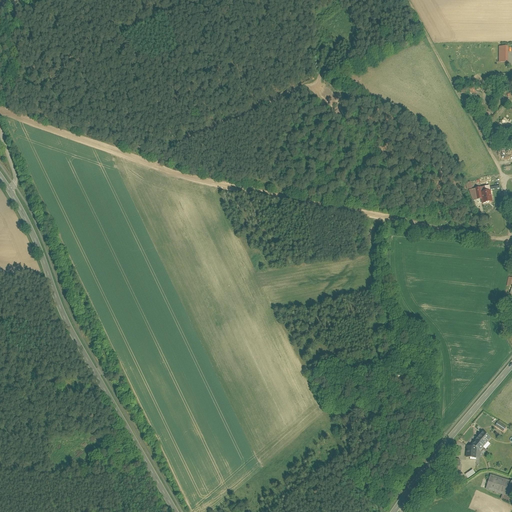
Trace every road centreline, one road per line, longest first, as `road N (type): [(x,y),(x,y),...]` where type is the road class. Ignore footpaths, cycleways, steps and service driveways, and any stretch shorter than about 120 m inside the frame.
road 1 (track): [(0,110),(203,182),(510,240)]
road 2 (tertiary): [(0,181),(74,341),(173,511)]
road 3 (residential): [(510,240),(503,177),(405,0)]
road 4 (track): [(158,166),(200,131),(261,112),(317,81),(337,42),(361,35)]
road 5 (secondary): [(393,511),(511,365)]
